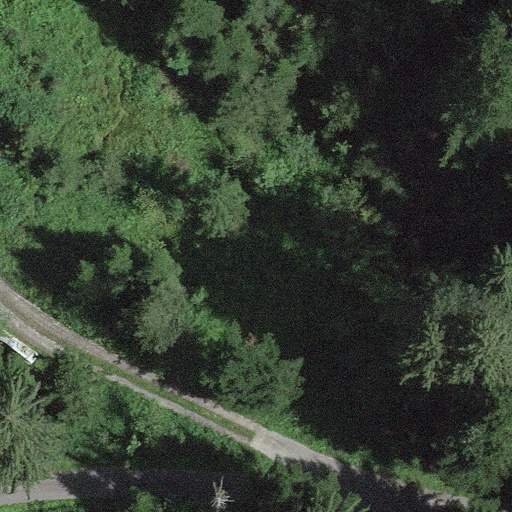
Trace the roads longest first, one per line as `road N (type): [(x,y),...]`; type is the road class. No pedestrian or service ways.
road 1 (track): [(462,511),(286,493),(0,500)]
road 2 (track): [(0,289),(51,337),(394,504)]
